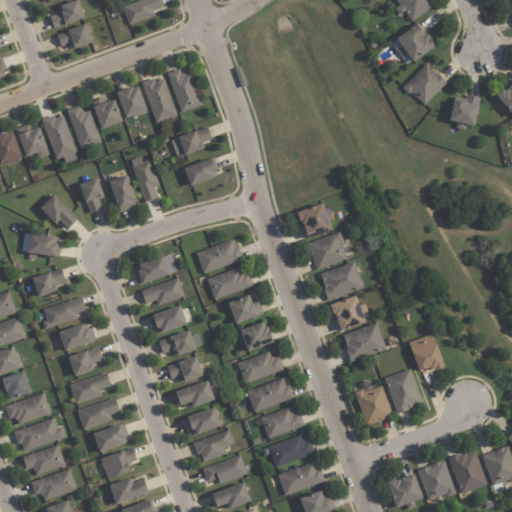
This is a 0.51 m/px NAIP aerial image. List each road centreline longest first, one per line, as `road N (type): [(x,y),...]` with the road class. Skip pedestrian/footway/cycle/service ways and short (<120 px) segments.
road 1 (residential): [(371,511),(257,202),(194,0)]
road 2 (residential): [(257,202),(96,250),(186,511)]
road 3 (residential): [(0,104),(204,28),(251,0)]
road 4 (residential): [(468,404),(446,426),(354,463)]
